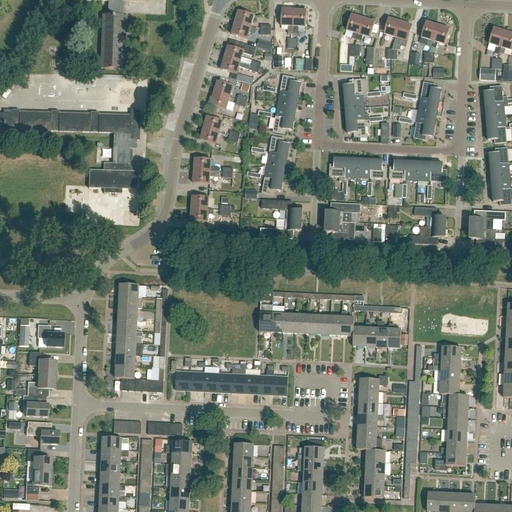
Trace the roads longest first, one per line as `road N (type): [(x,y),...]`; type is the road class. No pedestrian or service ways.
road 1 (residential): [(81,299),(102,268),(160,219),(221,0)]
road 2 (residential): [(294,381),(329,383),(328,417),(78,403)]
road 3 (residential): [(458,152),(464,3)]
road 4 (residential): [(318,146),(321,0)]
road 5 (residential): [(318,146),(458,152)]
